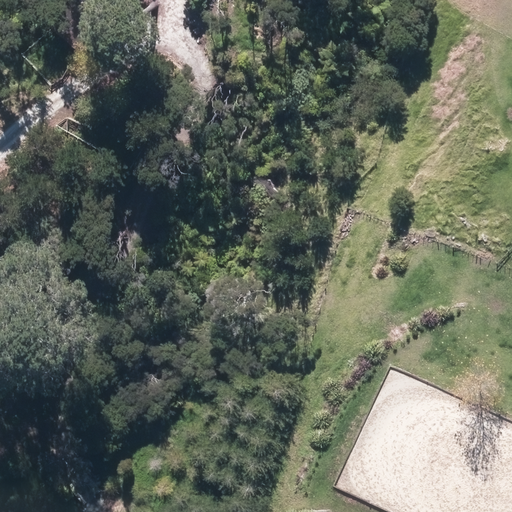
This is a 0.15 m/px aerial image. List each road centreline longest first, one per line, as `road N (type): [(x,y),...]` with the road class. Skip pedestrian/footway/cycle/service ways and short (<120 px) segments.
road 1 (unknown): [(70,464),(65,425),(76,365),(157,207),(194,103),(201,53),(179,0)]
road 2 (unknown): [(160,0),(0,159)]
